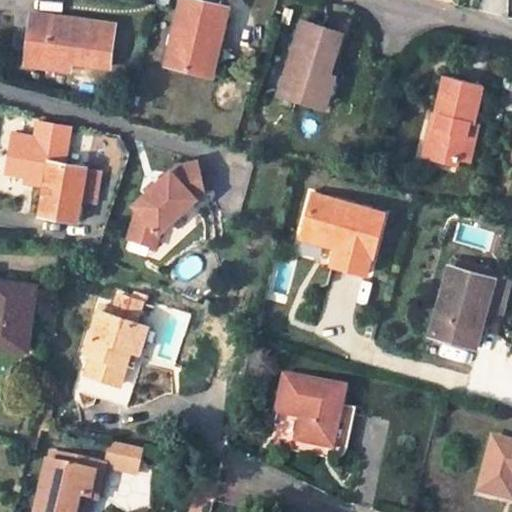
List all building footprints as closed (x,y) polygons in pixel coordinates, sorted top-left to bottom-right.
[(229,6),(202,0),(183,0),(169,65),(214,75),(229,6)] [(115,22),(31,10),(23,68),(106,80),(115,22)] [(345,37),(304,24),(281,96),(315,107),(325,78),(331,80),(345,37)] [(336,81),(331,80),(325,78),(315,107),(327,111),(336,81)] [(484,88),(445,78),(436,115),(442,116),(432,155),(457,161),(470,164),(481,125),(474,124),(484,88)] [(436,115),(432,114),(421,161),(430,162),(432,155),(442,116),(436,115)] [(40,215),(77,221),(90,149),(42,141),(35,181),(46,182),(40,215)] [(454,169),(457,161),(432,155),(430,162),(454,169)] [(208,197),(201,164),(180,168),(133,204),(135,211),(128,236),(156,245),(160,234),(199,199),(208,197)] [(384,214),(312,194),(302,229),(340,240),(338,248),(333,266),(365,275),(370,256),(372,257),(384,214)] [(340,240),(302,229),(300,238),(338,248),(340,240)] [(298,256),(327,262),(329,248),(300,242),(298,256)] [(454,262),(451,269),(492,281),(495,274),(454,262)] [(451,269),(450,269),(430,334),(473,346),(484,310),(492,281),(451,269)] [(484,310),(504,316),(511,285),(511,278),(495,274),(492,281),(484,310)] [(33,287),(0,282),(0,346),(25,349),(33,287)] [(116,312),(101,307),(88,350),(95,352),(89,373),(103,377),(121,382),(126,367),(131,351),(141,354),(150,326),(137,321),(143,302),(120,295),(116,312)] [(141,354),(131,351),(126,367),(136,370),(141,354)] [(345,388),(285,376),(278,412),(301,417),(296,441),(333,448),(345,388)] [(121,382),(103,377),(97,396),(129,406),(135,386),(121,382)] [(511,442),(493,437),(479,490),(505,498),(509,483),(511,483),(511,442)] [(139,475),(143,446),(110,442),(107,471),(139,475)] [(105,467),(52,454),(36,511),(78,511),(83,495),(89,497),(98,499),(105,467)] [(210,476),(218,478),(220,469),(213,467),(210,476)] [(85,511),(89,497),(83,495),(78,511),(85,511)]
